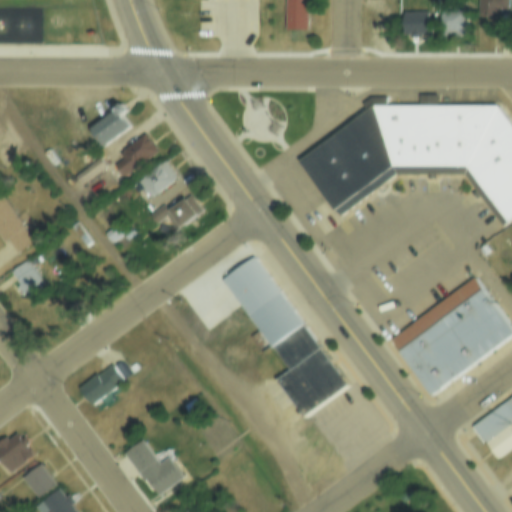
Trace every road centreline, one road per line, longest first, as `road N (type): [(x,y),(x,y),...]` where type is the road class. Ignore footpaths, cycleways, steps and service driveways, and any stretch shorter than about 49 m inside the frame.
road 1 (primary): [(179,78),(326,298),(484,511)]
road 2 (residential): [(271,216),(0,414)]
road 3 (residential): [(511,75),(179,78)]
road 4 (residential): [(136,511),(0,330)]
road 5 (residential): [(179,78),(0,78)]
road 6 (residential): [(428,435),(325,511)]
